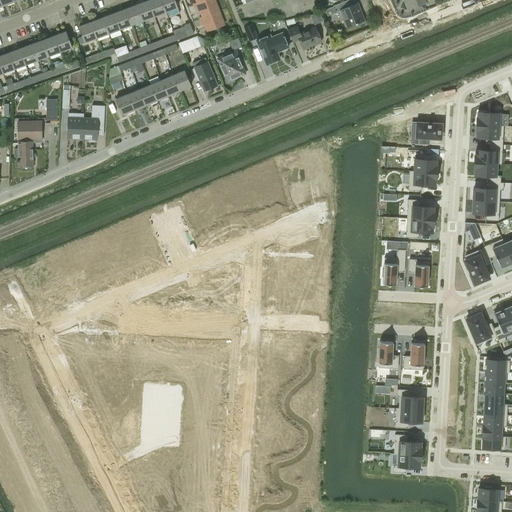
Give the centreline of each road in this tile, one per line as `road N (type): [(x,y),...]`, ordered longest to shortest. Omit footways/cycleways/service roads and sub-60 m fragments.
road 1 (residential): [(0,197),(394,32)]
road 2 (residential): [(114,296),(36,328),(124,511)]
road 3 (residential): [(447,332),(441,465),(511,472)]
road 4 (residential): [(458,96),(448,299)]
road 5 (residential): [(244,324),(447,332)]
road 6 (residential): [(231,511),(244,324)]
road 7 (residential): [(250,240),(114,296)]
road 8 (residential): [(114,296),(126,319),(244,324)]
road 9 (unknown): [(337,138),(464,90)]
